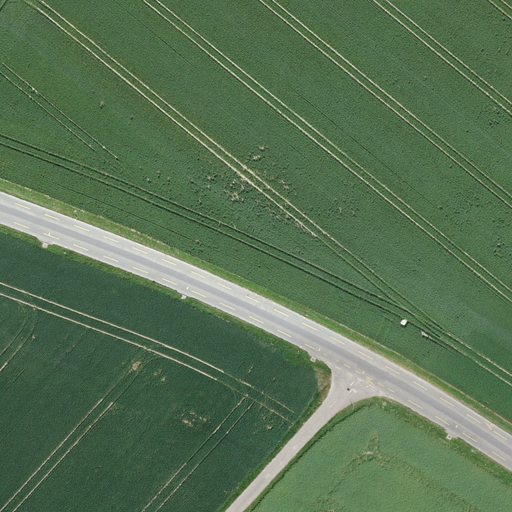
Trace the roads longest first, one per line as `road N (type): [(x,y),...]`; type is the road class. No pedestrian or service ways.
road 1 (tertiary): [(511,454),(260,309),(0,207)]
road 2 (track): [(367,366),(234,511)]
